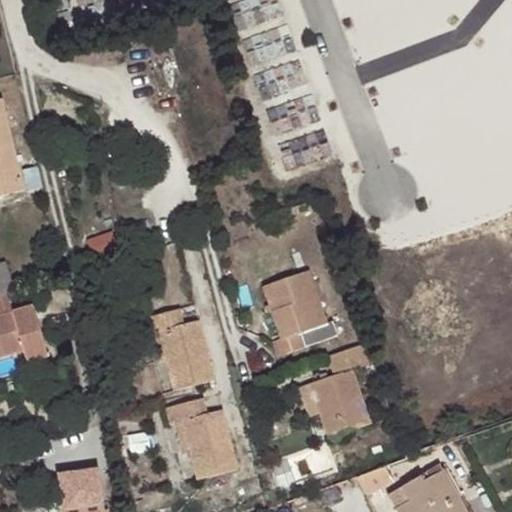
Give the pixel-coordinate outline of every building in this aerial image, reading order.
[(0,196),(24,190),(3,102),(0,102),(0,196)] [(10,273),(0,275),(0,295),(14,291),(10,273)] [(278,357),(338,336),(333,321),(326,323),(308,273),(263,289),(280,339),(273,342),(278,357)] [(0,317),(20,312),(14,291),(0,295),(0,317)] [(34,308),(20,312),(0,317),(0,358),(23,352),(27,364),(48,358),(34,308)] [(183,313),(175,315),(180,330),(187,327),(183,313)] [(180,330),(175,315),(145,323),(149,339),(154,338),(162,337),(169,365),(170,365),(177,395),(218,384),(202,324),(187,327),(180,330)] [(162,337),(154,338),(162,367),(169,365),(162,337)] [(371,363),(364,343),(327,356),(332,376),(308,385),(327,441),(371,426),(351,371),(371,363)] [(204,419),(212,417),(208,402),(200,404),(204,419)] [(225,414),(212,417),(204,419),(200,404),(169,412),(174,430),(179,429),(184,428),(192,455),(199,484),(238,474),(225,414)] [(186,456),(192,455),(184,428),(179,429),(186,456)] [(105,511),(99,467),(60,474),(66,511),(105,511)] [(384,467),(356,478),(368,498),(394,483),(384,467)] [(463,511),(443,474),(423,484),(421,481),(388,498),(396,511),(463,511)]
